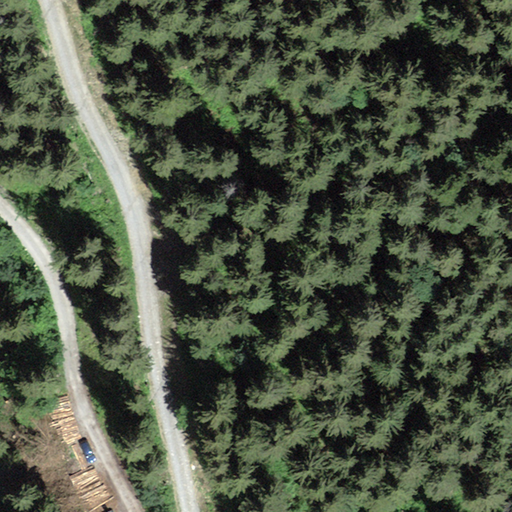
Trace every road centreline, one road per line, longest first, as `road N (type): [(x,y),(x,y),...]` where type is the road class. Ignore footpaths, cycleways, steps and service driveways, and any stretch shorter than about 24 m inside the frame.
road 1 (track): [(188,511),(137,212),(73,81),(52,0)]
road 2 (track): [(126,511),(90,442),(61,285),(0,219)]
